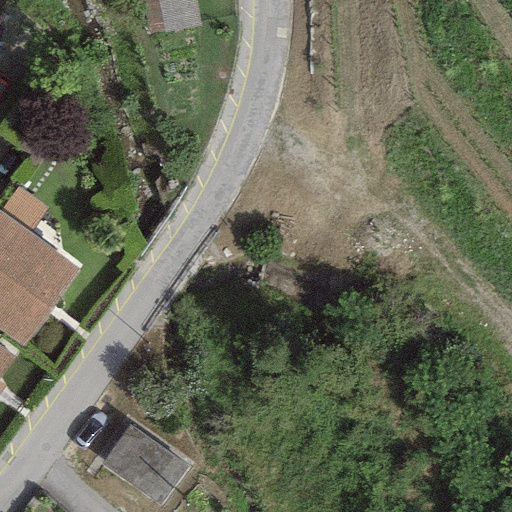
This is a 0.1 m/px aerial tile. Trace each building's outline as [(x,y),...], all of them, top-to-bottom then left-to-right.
[(141,0),(146,26),(194,18),(190,0),(141,0)] [(0,208),(0,215),(27,234),(45,208),(15,187),(0,208)] [(0,332),(20,347),(76,271),(27,234),(0,215),(0,332)] [(0,374),(12,358),(0,349),(0,374)] [(122,417),(94,457),(155,500),(183,460),(122,417)]
